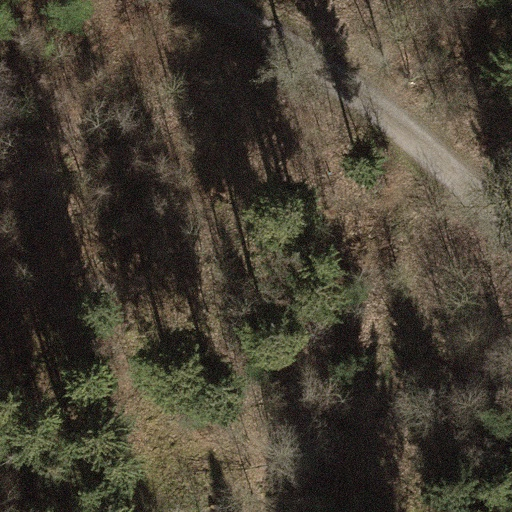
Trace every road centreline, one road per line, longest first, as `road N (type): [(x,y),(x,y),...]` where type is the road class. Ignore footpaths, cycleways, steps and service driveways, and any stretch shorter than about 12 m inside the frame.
road 1 (track): [(217,0),(347,84),(511,227)]
road 2 (track): [(176,0),(52,100),(0,159)]
